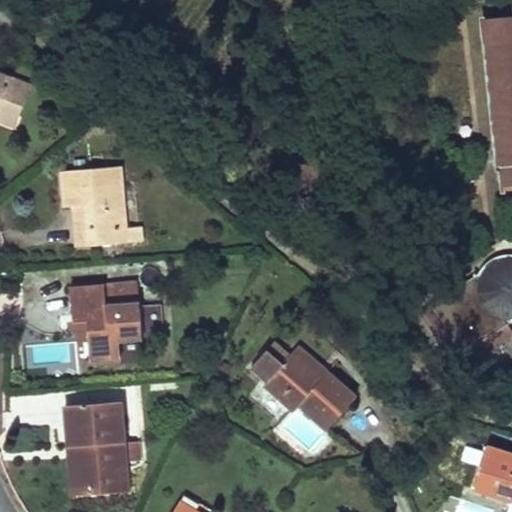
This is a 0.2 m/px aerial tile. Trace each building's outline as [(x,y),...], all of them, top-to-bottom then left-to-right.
[(511,16),(482,19),(496,167),(500,167),(502,190),(511,189),(511,257),(508,257),(500,258),(491,263),(483,271),(480,276),(432,307),(452,339),(458,349),(459,350),(461,353),(508,321),(511,322),(511,321),(511,16)] [(0,110),(19,117),(28,94),(9,86),(12,79),(0,74),(0,110)] [(32,86),(12,79),(9,86),(28,94),(32,86)] [(19,117),(0,110),(0,119),(16,126),(19,117)] [(121,167),(61,172),(65,208),(74,207),(86,206),(89,246),(129,243),(121,167)] [(86,206),(74,207),(77,247),(89,246),(86,206)] [(137,281),(105,284),(107,306),(139,302),(137,281)] [(105,284),(70,287),(73,322),(87,321),(96,320),(97,329),(88,331),(91,358),(120,355),(119,343),(143,341),(139,302),(107,306),(105,284)] [(96,320),(87,321),(88,331),(97,329),(96,320)] [(458,349),(452,339),(447,343),(453,353),(458,349)] [(287,357),(272,343),(267,350),(281,364),(287,357)] [(327,372),(298,346),(291,353),(319,379),(327,372)] [(355,397),(327,372),(319,379),(291,353),(287,357),(281,364),(267,350),(251,367),(266,381),(263,384),(293,411),(299,404),(327,429),(335,420),(355,397)] [(120,402),(64,406),(68,448),(76,448),(81,496),(117,493),(115,468),(126,468),(120,402)] [(76,448),(68,448),(69,466),(72,496),(81,496),(76,448)] [(511,456),(485,449),(473,491),(511,502),(511,456)] [(126,468),(115,468),(117,493),(128,492),(126,468)] [(195,511),(179,502),(172,511),(195,511)]
